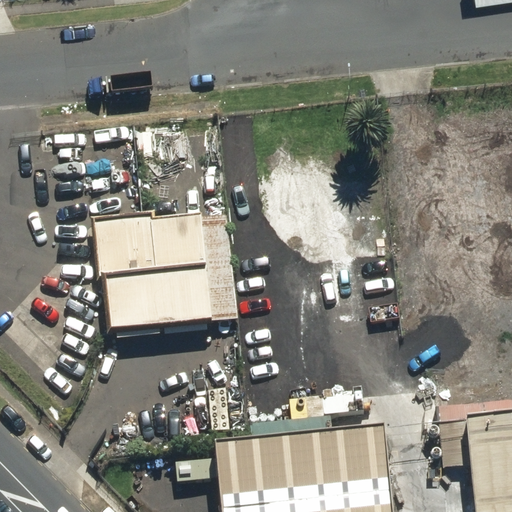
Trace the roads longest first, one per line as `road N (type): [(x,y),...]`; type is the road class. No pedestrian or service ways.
road 1 (unclassified): [(0,67),(270,42)]
road 2 (unclassified): [(270,42),(511,18)]
road 3 (unknown): [(0,113),(16,207),(60,328)]
